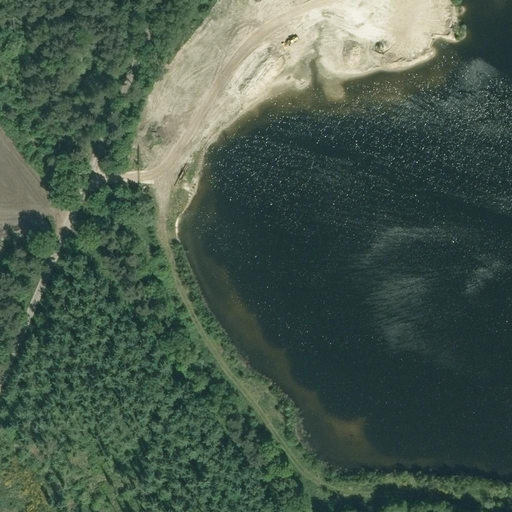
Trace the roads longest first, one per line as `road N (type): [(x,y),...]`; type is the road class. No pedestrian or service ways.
road 1 (track): [(69,217),(161,0)]
road 2 (residential): [(0,380),(69,217)]
